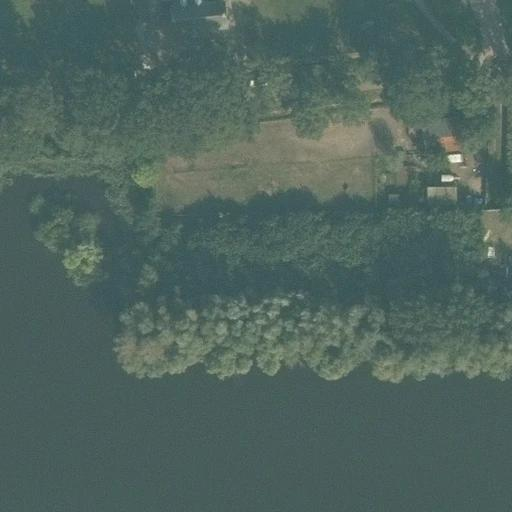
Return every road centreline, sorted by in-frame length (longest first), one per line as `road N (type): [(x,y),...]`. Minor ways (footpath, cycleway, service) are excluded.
road 1 (unclassified): [(0,111),(131,108),(511,73)]
road 2 (track): [(144,317),(142,107)]
